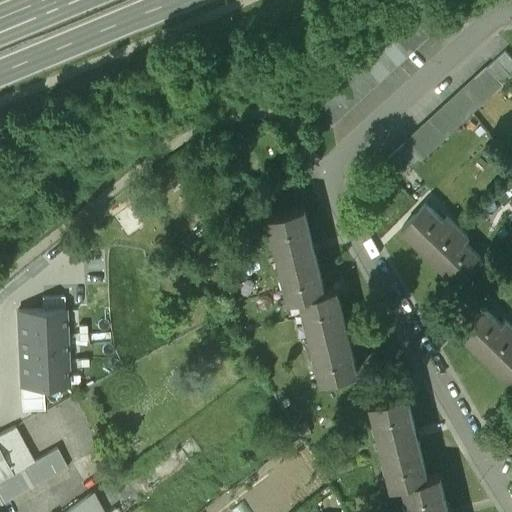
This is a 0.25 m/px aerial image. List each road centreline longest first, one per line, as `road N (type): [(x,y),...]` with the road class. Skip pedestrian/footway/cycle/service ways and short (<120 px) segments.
road 1 (residential): [(490,458),(330,168),(480,25),(511,13)]
road 2 (primary): [(0,83),(210,0)]
